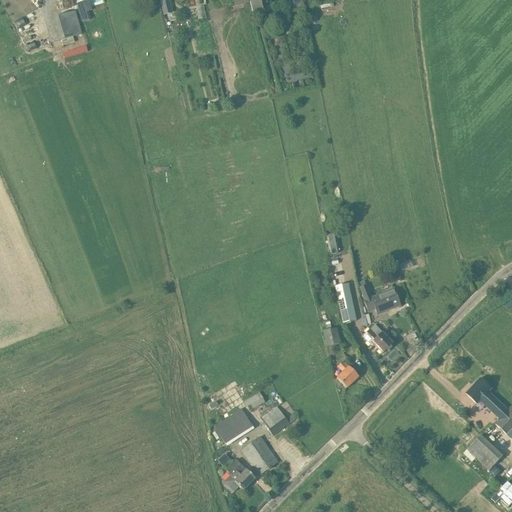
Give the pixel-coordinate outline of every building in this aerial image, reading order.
[(161,0),(163,15),(173,14),(171,0),(161,0)] [(260,0),(249,0),(253,14),(263,11),(260,0)] [(85,1),(76,3),(82,22),(91,20),(85,1)] [(196,8),(199,20),(206,18),(203,6),(196,8)] [(53,18),(60,40),(60,41),(82,34),(75,11),(53,18)] [(67,59),(89,51),(87,45),(65,54),(67,59)] [(331,255),(337,254),(333,234),(327,236),(331,255)] [(398,265),(401,271),(412,267),(409,261),(398,265)] [(371,299),(364,281),(358,284),(359,288),(364,302),(363,302),(368,314),(375,311),(377,316),(400,307),(393,290),(371,299)] [(347,284),(335,287),(343,324),(355,322),(347,284)] [(320,324),(323,332),(334,330),(332,321),(320,324)] [(336,329),(334,330),(323,332),(327,348),(340,345),(336,329)] [(363,338),(370,345),(372,344),(382,355),(392,345),(381,334),(376,338),(369,331),(363,338)] [(336,379),(346,390),(358,378),(347,368),(343,363),(336,368),(342,373),(336,379)] [(480,378),(465,394),(466,394),(477,405),(480,402),(493,413),(502,404),(489,392),(492,389),(489,386),(481,378),(480,378)] [(259,394),(244,402),(249,411),(264,403),(259,394)] [(276,408),(260,419),(272,437),(289,425),(276,408)] [(226,447),(250,431),(254,429),(241,409),(214,427),(226,446),(226,447)] [(481,435),(467,450),(476,459),(489,471),(503,456),(481,435)] [(277,463),(260,438),(241,451),(258,477),(277,463)] [(223,483),(233,493),(239,488),(243,492),(255,480),(236,461),(226,471),(231,476),(223,483)]
